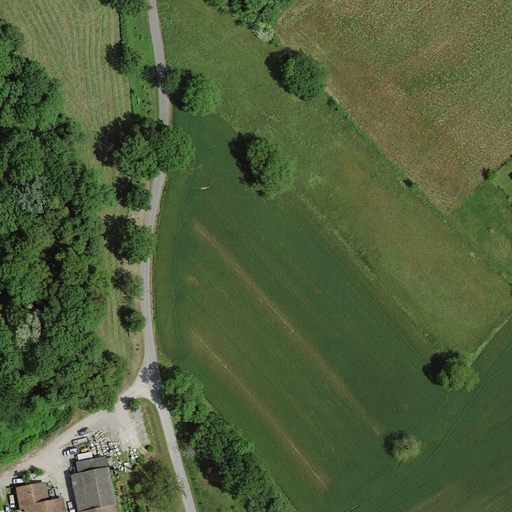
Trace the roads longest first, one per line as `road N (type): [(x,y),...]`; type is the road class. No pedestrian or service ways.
road 1 (unclassified): [(191,511),(147,324),(147,242),(165,107),(152,0)]
road 2 (track): [(155,371),(0,479)]
